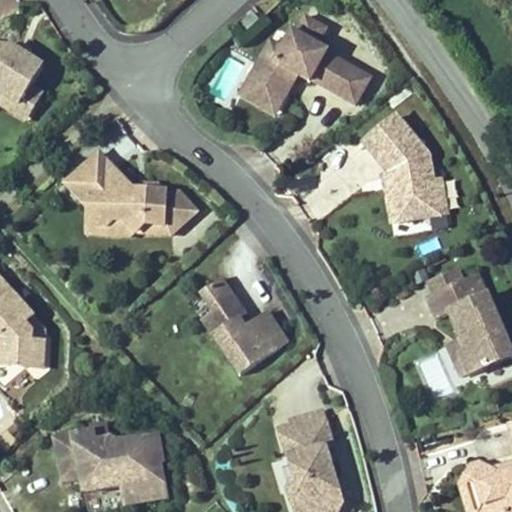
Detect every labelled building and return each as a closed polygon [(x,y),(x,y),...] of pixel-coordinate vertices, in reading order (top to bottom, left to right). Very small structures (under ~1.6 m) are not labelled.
[(368,77),(323,54),(324,52),(315,47),(324,29),(301,17),(292,35),(289,33),(280,50),(268,43),(245,86),(280,105),(295,77),(298,71),(311,77),(309,81),(353,105),(368,77)] [(25,56),(29,50),(20,44),(16,51),(25,56)] [(32,84),(43,67),(25,56),(16,51),(9,46),(0,45),(0,87),(0,88),(5,98),(11,103),(20,105),(32,84)] [(309,81),(311,77),(298,71),(295,77),(307,84),(309,81)] [(27,116),(43,90),(32,84),(20,105),(11,103),(5,98),(2,102),(27,116)] [(280,105),(245,86),(238,99),(273,118),(280,105)] [(434,180),(428,155),(396,117),(364,143),(390,172),(390,175),(398,210),(414,217),(435,212),(427,181),(434,180)] [(166,191),(134,190),(125,199),(107,179),(116,170),(100,153),(67,184),(89,209),(90,232),(110,231),(115,224),(129,224),(140,234),(148,224),(166,224),(174,233),(199,209),(182,191),(166,191)] [(134,190),(116,170),(107,179),(125,199),(134,190)] [(414,217),(398,210),(390,175),(385,176),(389,195),(395,221),(414,217)] [(449,208),(442,178),(434,180),(427,181),(435,212),(449,208)] [(140,240),(140,234),(129,224),(115,224),(110,231),(90,232),(90,242),(140,240)] [(174,233),(166,224),(148,224),(140,234),(174,233)] [(434,296),(462,284),(457,273),(429,285),(434,296)] [(485,297),(477,278),(467,282),(475,301),(485,297)] [(31,315),(0,279),(0,359),(5,365),(23,366),(29,360),(30,330),(23,322),(31,315)] [(511,358),(485,297),(475,301),(467,282),(462,284),(434,296),(427,300),(435,320),(449,314),(461,341),(466,353),(459,356),(469,378),(511,358)] [(244,383),(287,344),(274,330),(261,317),(248,329),(246,331),(239,324),(242,322),(212,290),(194,307),(209,325),(222,338),(211,348),(244,383)] [(42,366),(44,329),(31,315),(23,322),(30,330),(29,360),(23,366),(42,366)] [(248,329),(242,322),(239,324),(246,331),(248,329)] [(222,338),(209,325),(199,334),(211,348),(222,338)] [(459,356),(466,353),(461,341),(447,347),(461,379),(462,381),(469,378),(459,356)] [(441,353),(421,358),(431,399),(451,394),(441,353)] [(336,476),(327,445),(334,443),(325,409),(292,419),(294,424),(282,427),(292,464),(296,477),(290,488),(294,504),(305,500),(308,511),(338,511),(344,501),(341,492),(333,487),(330,478),(336,476)] [(511,511),(511,424),(508,426),(511,437),(511,470),(495,475),(489,471),(479,464),(470,466),(466,475),(480,482),(487,499),(480,511),(511,511)] [(102,450),(115,446),(113,435),(99,439),(101,446),(102,450)] [(149,511),(178,504),(168,469),(172,468),(165,444),(152,448),(148,456),(136,460),(121,451),(117,452),(115,446),(102,450),(101,446),(63,457),(71,486),(75,498),(92,493),(96,508),(133,497),(137,511),(149,511)] [(511,470),(511,463),(489,471),(495,475),(511,470)] [(296,477),(292,464),(283,467),(290,488),(296,477)] [(480,511),(487,499),(480,482),(466,475),(461,483),(472,511),(480,511)] [(341,492),(336,476),(330,478),(333,487),(341,492)] [(308,511),(305,500),(294,504),(296,511),(308,511)]
